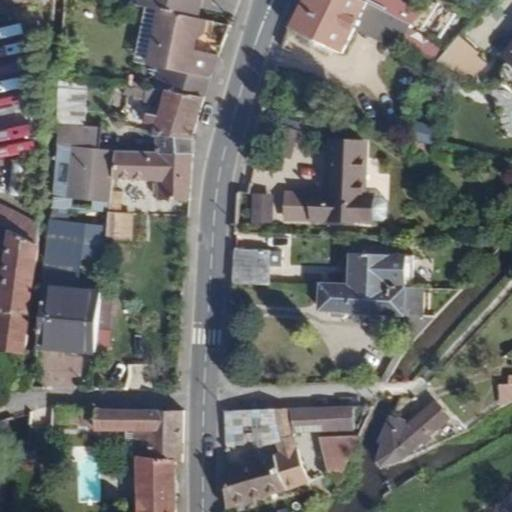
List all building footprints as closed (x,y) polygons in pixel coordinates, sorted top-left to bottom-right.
[(0,0),(0,10),(28,0),(0,0)] [(201,20),(205,0),(139,0),(138,6),(151,9),(162,11),(201,20)] [(367,3),(361,0),(302,0),(288,28),(343,56),(354,32),(367,3)] [(361,0),(367,3),(410,27),(414,20),(411,19),(410,13),(405,6),(392,0),(361,0)] [(498,0),(465,0),(467,2),(469,0),(474,0),(485,12),(498,0)] [(410,27),(367,3),(354,32),(381,45),(384,37),(400,45),(408,30),(410,27)] [(483,14),(469,4),(464,11),(478,19),(483,14)] [(148,67),(162,11),(151,9),(138,65),(148,67)] [(198,40),(206,35),(209,22),(201,20),(162,11),(148,67),(171,72),(210,81),(219,56),(196,52),(198,40)] [(219,56),(230,26),(209,22),(206,35),(198,40),(196,52),(219,56)] [(448,51),(408,30),(400,45),(438,64),(448,51)] [(458,75),(479,52),(459,36),(448,51),(438,64),(458,75)] [(0,44),(0,136),(34,133),(23,42),(0,44)] [(511,45),(502,57),(508,61),(500,71),(501,84),(511,93),(511,45)] [(210,81),(171,72),(165,93),(204,98),(210,81)] [(85,127),(87,84),(61,84),(58,124),(85,127)] [(192,137),(204,98),(165,93),(110,87),(109,94),(132,97),(132,101),(142,101),(139,123),(158,126),(158,131),(148,130),(147,137),(142,136),(141,145),(156,146),(157,153),(157,157),(192,157),(192,137)] [(99,151),(101,129),(85,127),(58,124),(57,148),(99,151)] [(372,223),(373,198),(364,198),(365,144),(329,143),(328,195),(283,194),(283,221),(372,223)] [(113,181),(117,152),(99,151),(57,148),(53,198),(110,204),(113,181)] [(190,202),(192,157),(157,157),(157,153),(117,152),(113,181),(157,182),(156,201),(190,202)] [(276,195),(255,194),(254,219),(275,220),(276,195)] [(387,220),(387,203),(383,198),(373,198),(372,223),(383,223),(387,220)] [(41,226),(0,204),(0,225),(11,231),(40,245),(41,226)] [(133,243),(134,214),(109,213),(108,227),(106,242),(133,243)] [(106,242),(108,227),(51,221),(43,285),(79,289),(83,259),(105,262),(106,242)] [(0,353),(24,355),(40,245),(11,231),(0,298),(0,353)] [(269,285),(272,253),(234,251),(233,284),(269,285)] [(408,286),(408,257),(350,255),(349,288),(389,289),(389,286),(408,286)] [(425,316),(426,290),(389,289),(349,288),(322,287),(321,312),(415,315),(425,316)] [(96,354),(102,293),(43,289),(36,348),(96,354)] [(416,341),(437,317),(425,316),(415,315),(399,333),(402,335),(395,345),(400,349),(406,353),(416,341)] [(388,384),(406,353),(400,349),(379,384),(388,384)] [(54,383),(80,384),(80,374),(55,373),(54,383)] [(511,403),(511,385),(502,385),(502,409),(511,403)] [(403,460),(452,419),(437,402),(410,426),(391,419),(381,442),(385,445),(378,462),(382,467),(403,460)] [(368,418),(373,407),(363,408),(364,419),(368,418)] [(355,432),(354,408),(277,412),(283,443),(296,440),(296,435),(355,432)] [(183,462),(184,412),(96,411),(96,432),(123,432),(139,432),(138,457),(137,511),(177,511),(177,461),(183,462)] [(283,443),(277,412),(224,414),(225,451),(253,443),(254,451),(283,443)] [(0,434),(13,431),(14,417),(0,421),(0,434)] [(138,457),(139,432),(123,432),(125,458),(138,457)] [(341,480),(360,438),(320,438),(328,473),(341,480)] [(77,448),(77,502),(99,502),(99,448),(77,448)] [(311,484),(298,448),(226,470),(227,511),(311,484)] [(330,503),(321,493),(313,502),(323,511),(330,503)]
